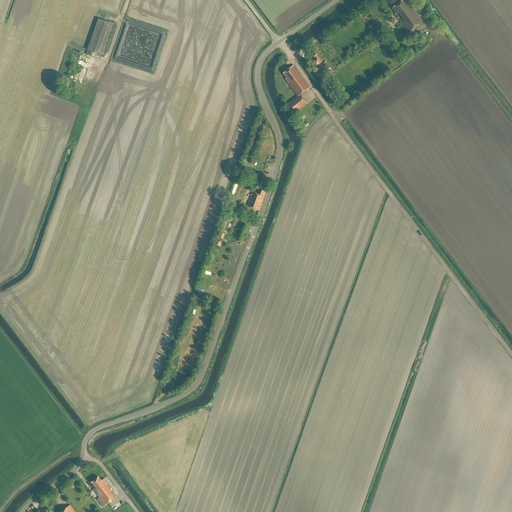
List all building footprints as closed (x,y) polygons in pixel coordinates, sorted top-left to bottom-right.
[(408,33),(423,22),(406,0),(402,0),(392,8),(396,14),(394,14),(408,33)] [(113,23),(98,18),(86,54),(91,56),(92,52),(102,55),(113,23)] [(316,66),(321,62),(316,55),(313,57),(314,58),(311,60),(316,66)] [(332,71),(326,62),(322,65),(329,74),(332,71)] [(293,66),(283,73),(286,78),(285,79),(288,82),(287,83),(298,96),(287,105),(293,113),(306,103),(300,95),(309,88),(293,66)] [(258,211),(265,191),(259,189),(257,194),(252,192),(247,206),(258,211)] [(227,213),(221,230),(226,232),(233,216),(227,213)] [(95,487),(94,489),(96,492),(95,493),(99,497),(96,499),(102,507),(117,495),(103,478),(101,480),(98,477),(91,482),(95,487)]
